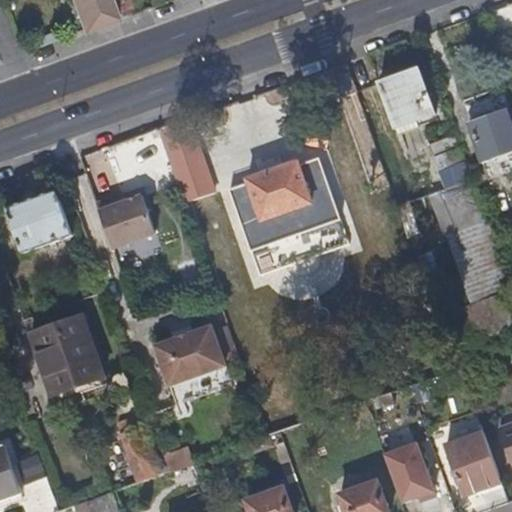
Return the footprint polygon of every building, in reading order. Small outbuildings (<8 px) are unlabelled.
[(73,0),(84,32),(120,20),(119,18),(112,0),(73,0)] [(351,84),(345,66),(327,73),(332,90),(351,84)] [(436,116),(420,69),(379,84),(395,130),(436,116)] [(315,87),(311,75),(298,80),(302,91),(315,87)] [(511,152),(511,120),(508,111),(468,125),(482,163),(511,152)] [(170,135),(167,127),(159,130),(162,138),(170,135)] [(188,167),(180,143),(165,148),(173,172),(188,167)] [(433,189),(465,300),(504,289),(463,148),(435,156),(444,186),(433,189)] [(319,202),(311,183),(307,185),(298,161),(247,180),(263,222),(319,202)] [(74,236),(58,191),(9,209),(25,254),(74,236)] [(126,203),(124,196),(114,199),(116,206),(126,203)] [(156,235),(144,197),(126,203),(116,206),(114,199),(98,204),(101,214),(114,249),(156,235)] [(511,295),(503,298),(511,322),(511,295)] [(511,346),(511,322),(503,298),(481,306),(441,319),(459,366),(511,346)] [(107,380),(85,317),(32,336),(54,398),(107,380)] [(238,358),(228,327),(214,331),(212,327),(193,334),(174,340),(156,346),(169,386),(226,367),(224,362),(238,358)] [(193,334),(191,327),(172,334),(174,340),(193,334)] [(394,403),(390,392),(375,398),(372,399),(376,410),(394,403)] [(146,428),(143,418),(121,426),(124,436),(146,428)] [(511,424),(499,429),(511,465),(511,424)] [(163,475),(146,428),(124,436),(141,483),(163,475)] [(497,468),(484,433),(446,447),(464,496),(502,482),(497,468)] [(0,500),(25,493),(9,445),(0,448),(0,500)] [(50,476),(42,454),(20,462),(28,483),(50,476)] [(387,511),(377,482),(342,494),(347,511),(387,511)] [(288,511),(281,490),(247,502),(250,511),(288,511)] [(121,511),(116,494),(93,502),(96,511),(121,511)]
